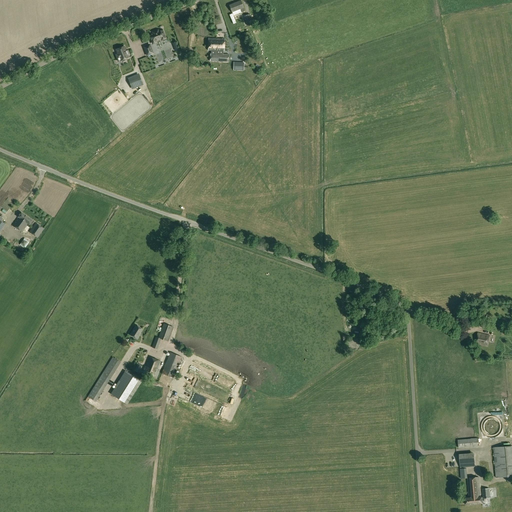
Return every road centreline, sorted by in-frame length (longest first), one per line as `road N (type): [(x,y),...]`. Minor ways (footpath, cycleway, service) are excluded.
road 1 (unclassified): [(420,511),(408,311),(0,149)]
road 2 (unclassified): [(0,88),(195,0)]
road 3 (unknown): [(188,222),(174,331),(149,358)]
